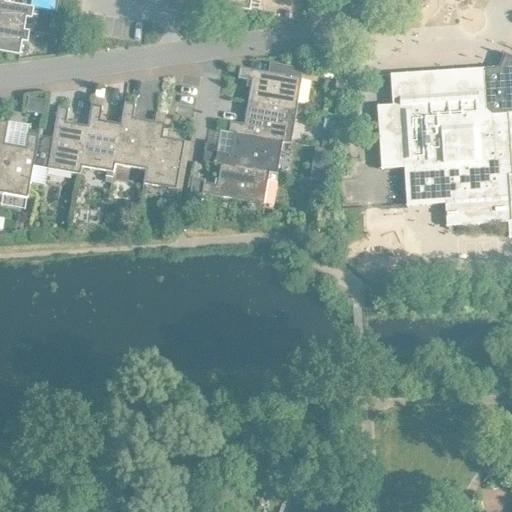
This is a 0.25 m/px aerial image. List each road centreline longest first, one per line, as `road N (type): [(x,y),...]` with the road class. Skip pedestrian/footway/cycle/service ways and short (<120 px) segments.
road 1 (residential): [(0,73),(176,48)]
road 2 (residential): [(220,43),(322,23),(353,0)]
